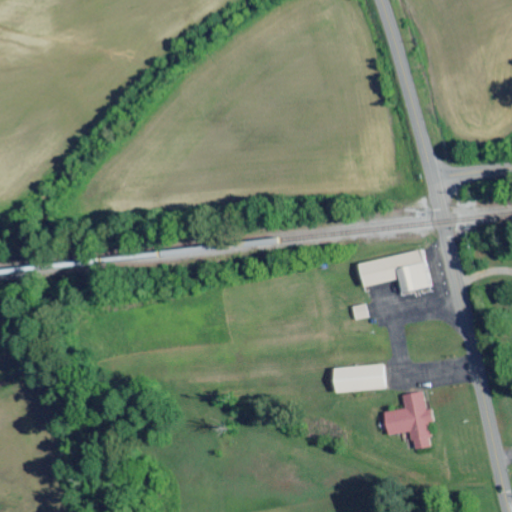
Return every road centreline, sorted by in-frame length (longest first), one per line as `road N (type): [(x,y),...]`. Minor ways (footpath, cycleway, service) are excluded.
road 1 (secondary): [(507,511),(433,181)]
road 2 (secondary): [(433,181),(379,0)]
